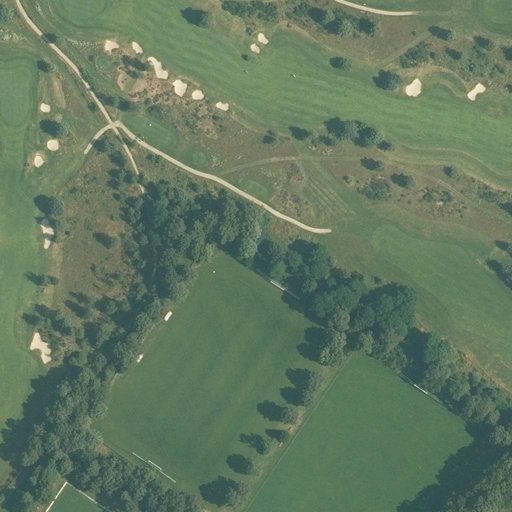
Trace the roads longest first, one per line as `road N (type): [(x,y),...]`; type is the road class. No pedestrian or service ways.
road 1 (track): [(208,176),(275,158),(372,159),(429,174),(511,223)]
road 2 (track): [(329,230),(280,215),(118,124),(84,153)]
road 3 (track): [(0,23),(47,53),(104,129)]
